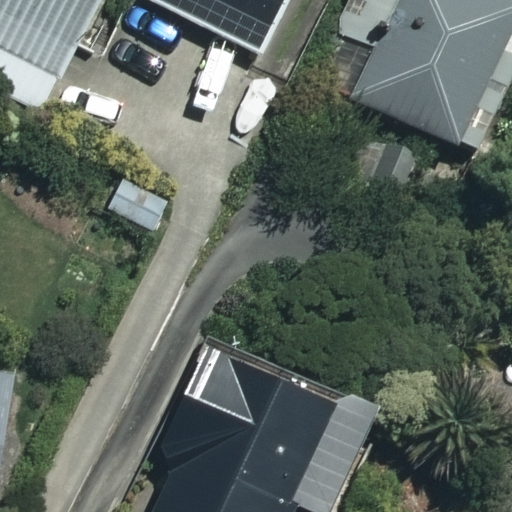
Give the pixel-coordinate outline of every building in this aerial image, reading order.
[(0,0),(0,59),(0,96),(47,121),(111,0),(0,0)] [(151,0),(143,16),(268,80),(309,0),(151,0)] [(511,87),(511,0),(360,0),(339,44),(379,63),(355,113),(472,169),(511,87)] [(347,511),(382,435),(214,361),(165,473),(179,479),(164,511),(347,511)] [(0,511),(1,511),(19,397),(0,394),(0,511)]
